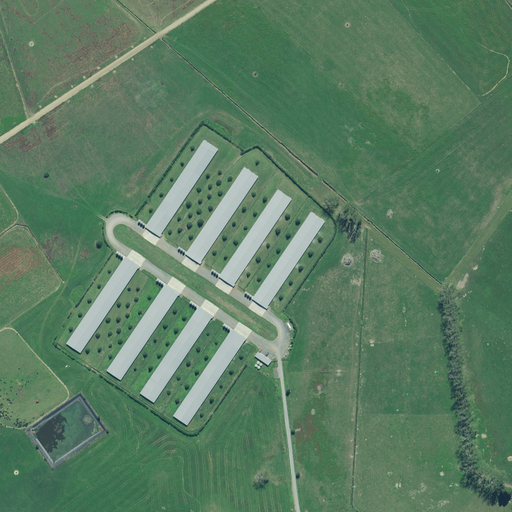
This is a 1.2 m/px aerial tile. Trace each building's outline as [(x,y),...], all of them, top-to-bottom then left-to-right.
[(218,150),(204,140),(145,227),(159,236),(218,150)] [(247,170),(188,257),(202,266),(261,179),(247,170)] [(281,191),(222,278),(236,288),(295,201),(281,191)] [(314,214),(255,301),(269,310),(328,224),(314,214)] [(125,257),(66,344),(80,353),(139,266),(125,257)] [(169,287),(110,372),(124,382),(183,296),(169,287)] [(215,319),(201,310),(142,395),(156,405),(215,319)] [(236,332),(176,417),(189,426),(249,341),(236,332)] [(259,351),(255,356),(268,366),(272,360),(259,351)]
